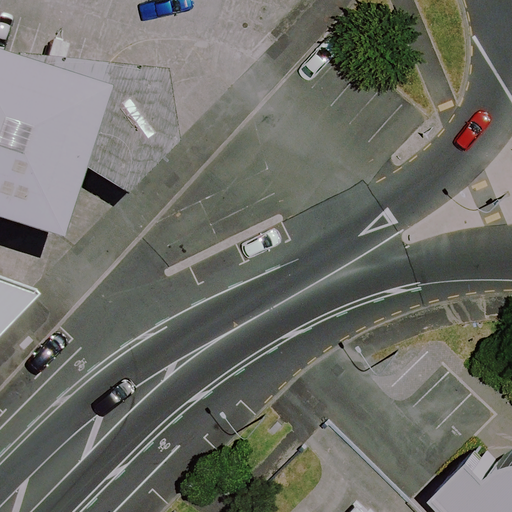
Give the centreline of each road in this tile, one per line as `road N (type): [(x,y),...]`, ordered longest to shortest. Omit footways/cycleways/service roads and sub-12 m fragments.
road 1 (tertiary): [(11,511),(175,359),(321,274)]
road 2 (tertiary): [(321,274),(440,179),(511,81)]
road 3 (tertiary): [(511,250),(321,274)]
